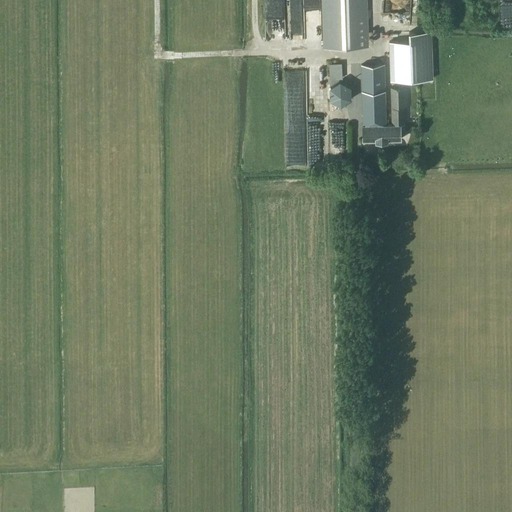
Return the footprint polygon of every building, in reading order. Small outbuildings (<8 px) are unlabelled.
[(321,0),(323,49),(368,47),(366,0),(321,0)] [(410,41),(388,42),(390,81),(411,80),(433,79),(431,31),(409,32),(410,41)] [(330,80),(342,79),(341,63),(329,64),(330,80)] [(386,119),(385,91),(385,64),(360,65),(361,91),(362,125),(362,141),(401,140),(401,128),(405,128),(405,108),(408,108),(407,87),(390,87),(391,124),(388,124),(388,119),(386,119)] [(340,105),(350,99),(350,87),(340,82),(330,88),(330,99),(340,105)]
